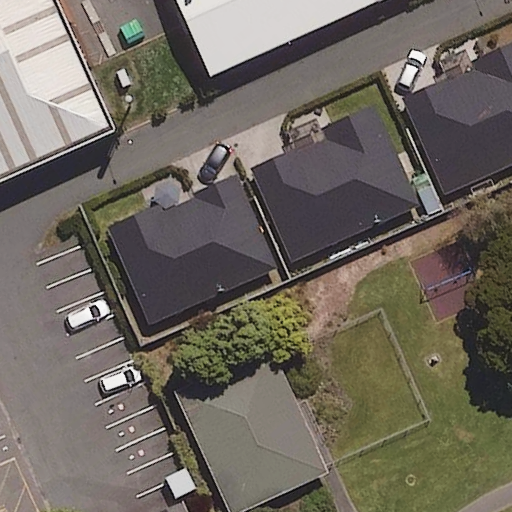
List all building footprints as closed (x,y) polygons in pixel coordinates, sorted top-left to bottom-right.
[(0,0),(0,190),(115,139),(52,0),(0,0)] [(171,0),(205,78),(388,0),(171,0)] [(479,69),(409,98),(446,189),(511,162),(511,47),(477,62),(479,69)] [(326,138),(255,166),(292,258),(416,207),(376,109),(323,131),(326,138)] [(274,272),(237,181),(166,210),(163,203),(110,225),(151,323),(274,272)] [(302,421),(268,350),(172,394),(226,511),(249,511),(327,476),(302,421)]
